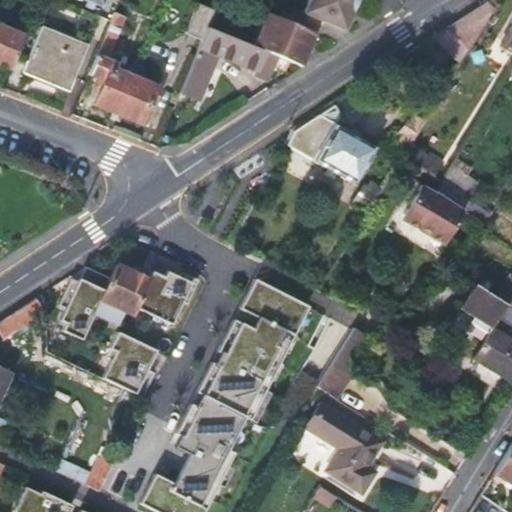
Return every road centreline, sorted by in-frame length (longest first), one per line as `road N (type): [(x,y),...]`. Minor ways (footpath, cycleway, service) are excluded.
road 1 (residential): [(114,487),(219,286),(220,268),(190,241),(160,187)]
road 2 (tertiary): [(438,2),(160,187)]
road 3 (tertiary): [(160,187),(0,291)]
road 4 (residential): [(0,107),(117,152),(160,187)]
